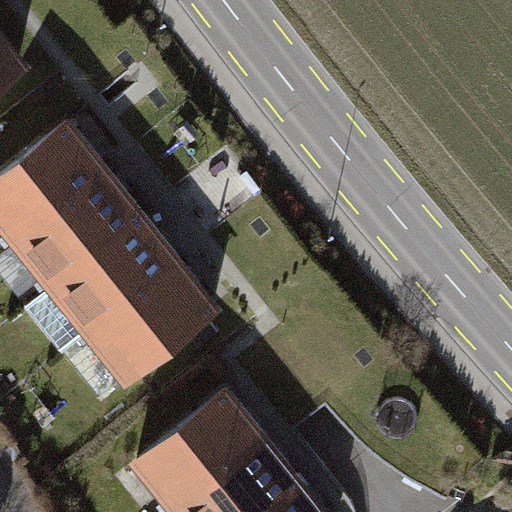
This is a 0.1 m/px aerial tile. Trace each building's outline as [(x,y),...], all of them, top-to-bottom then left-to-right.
[(0,81),(24,62),(0,31),(0,81)] [(105,164),(67,115),(0,168),(0,221),(6,228),(0,232),(0,243),(2,246),(105,164)] [(144,213),(105,164),(13,237),(44,277),(33,286),(40,294),(144,213)] [(89,334),(182,261),(143,213),(40,295),(25,307),(63,355),(89,334)] [(128,383),(221,309),(182,261),(79,343),(86,352),(97,343),(128,383)] [(268,433),(229,385),(136,458),(168,498),(158,507),(161,511),(168,511),(175,507),(268,433)] [(267,511),(306,482),(267,434),(174,507),(178,511),(267,511)] [(328,511),(306,483),(268,511),(328,511)]
